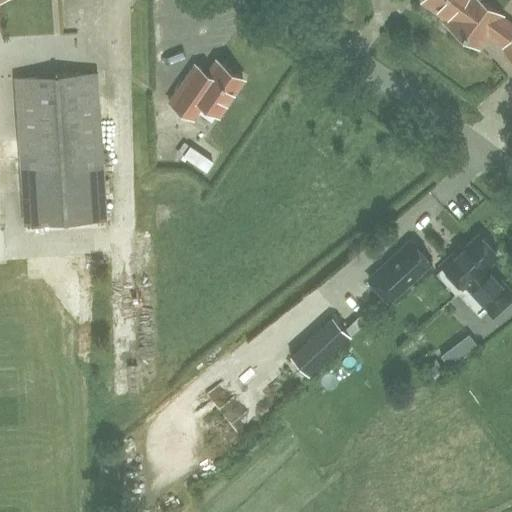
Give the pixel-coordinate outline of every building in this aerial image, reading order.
[(423,0),(423,1),(447,18),(444,21),(478,46),(487,33),(502,44),(511,30),(511,25),(499,16),(500,15),(480,0),(423,0)] [(511,41),(502,50),(511,61),(511,41)] [(195,65),(184,80),(169,102),(191,117),(201,103),(218,114),(243,78),(216,60),(206,73),(195,65)] [(94,73),(15,77),(23,224),(102,220),(94,73)] [(213,170),(228,155),(215,143),(201,159),(213,170)] [(454,294),(456,292),(484,266),(496,256),(491,250),(491,246),(484,238),(480,238),(477,235),(454,255),(452,253),(440,264),(442,266),(435,273),(447,286),(449,284),(455,291),(453,293),(454,294)] [(368,279),(387,300),(428,262),(408,241),(368,279)] [(484,266),(456,292),(478,316),(485,309),(491,315),(511,296),(484,266)] [(331,317),(320,326),(339,347),(350,337),(331,317)] [(447,366),(463,354),(455,342),(438,355),(447,366)] [(210,392),(235,423),(250,410),(225,380),(210,392)]
